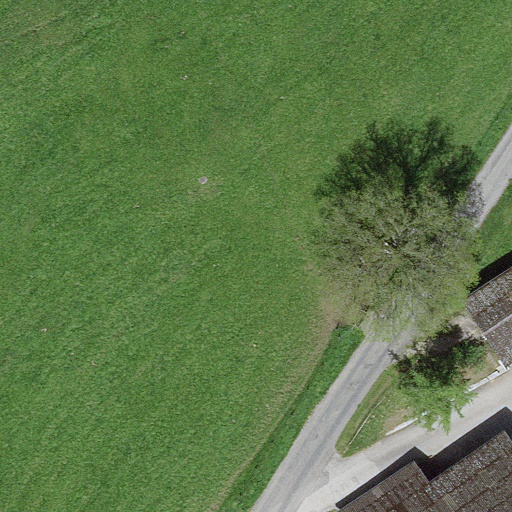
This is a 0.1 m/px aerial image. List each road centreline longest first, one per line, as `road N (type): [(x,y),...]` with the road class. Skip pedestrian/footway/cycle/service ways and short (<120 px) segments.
road 1 (unclassified): [(269,511),(511,142)]
road 2 (track): [(282,511),(511,395)]
